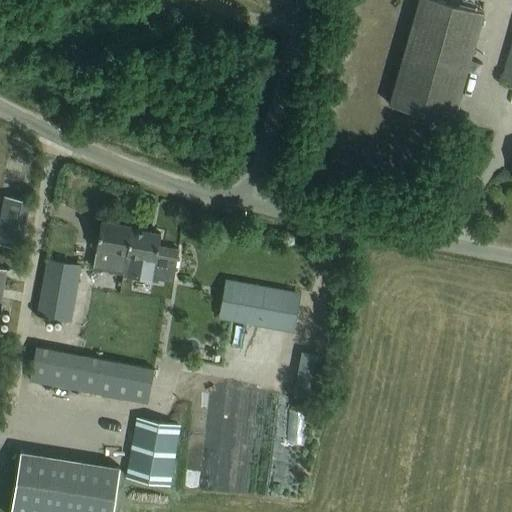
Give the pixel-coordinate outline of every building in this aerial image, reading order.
[(441,0),(416,0),(388,104),(452,121),(482,12),(441,0)] [(511,44),(502,81),(511,83),(511,44)] [(5,196),(0,221),(0,243),(20,247),(28,200),(5,196)] [(95,250),(92,266),(123,271),(126,254),(126,252),(127,252),(131,228),(132,226),(100,221),(98,234),(95,250)] [(126,252),(126,254),(155,259),(152,276),(172,280),(177,248),(158,245),(160,233),(131,228),(127,252),(126,252)] [(311,291),(317,255),(209,235),(202,271),(311,291)] [(47,260),(37,314),(69,319),(79,265),(47,260)] [(236,286),(231,314),(279,323),(284,294),(236,286)] [(264,320),(236,322),(238,349),(266,347),(264,320)] [(30,380),(147,403),(153,369),(36,346),(30,380)] [(136,417),(126,476),(170,484),(178,437),(186,439),(188,426),(136,417)] [(20,451),(10,511),(112,511),(119,466),(20,451)]
